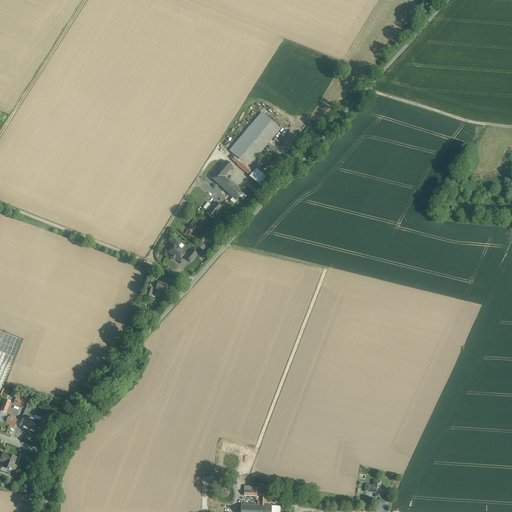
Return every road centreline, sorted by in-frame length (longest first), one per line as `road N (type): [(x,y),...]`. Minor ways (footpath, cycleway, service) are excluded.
road 1 (unclassified): [(194,280),(447,0)]
road 2 (unclassified): [(41,450),(194,280)]
road 3 (residential): [(0,204),(194,280)]
road 4 (track): [(249,462),(322,275)]
road 5 (track): [(86,0),(0,133)]
